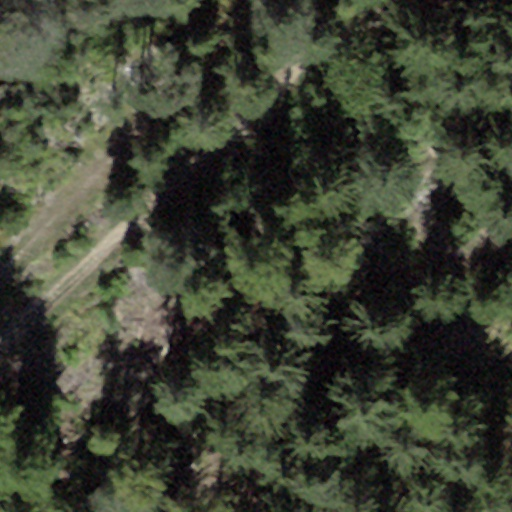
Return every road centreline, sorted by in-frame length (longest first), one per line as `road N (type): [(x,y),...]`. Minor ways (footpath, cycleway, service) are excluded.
road 1 (track): [(425,0),(279,92),(7,331)]
road 2 (track): [(7,331),(84,206),(254,0)]
